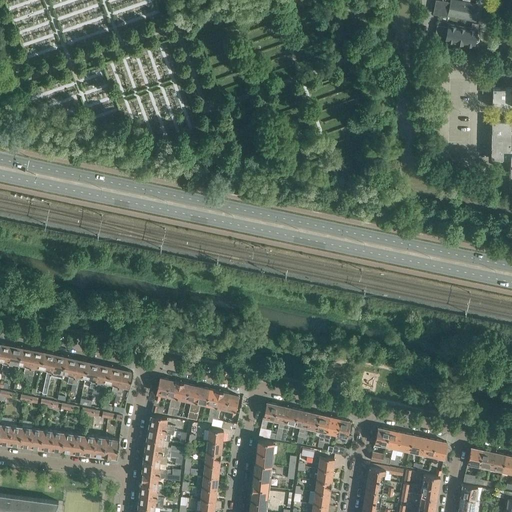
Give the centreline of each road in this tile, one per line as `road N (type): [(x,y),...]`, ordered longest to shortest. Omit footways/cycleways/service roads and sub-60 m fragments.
road 1 (secondary): [(511,266),(0,159)]
road 2 (secondary): [(0,176),(511,282)]
road 3 (residential): [(149,361),(0,332)]
road 4 (residential): [(127,474),(0,456)]
road 5 (residential): [(256,387),(236,511)]
road 6 (residential): [(469,76),(439,75),(438,170)]
